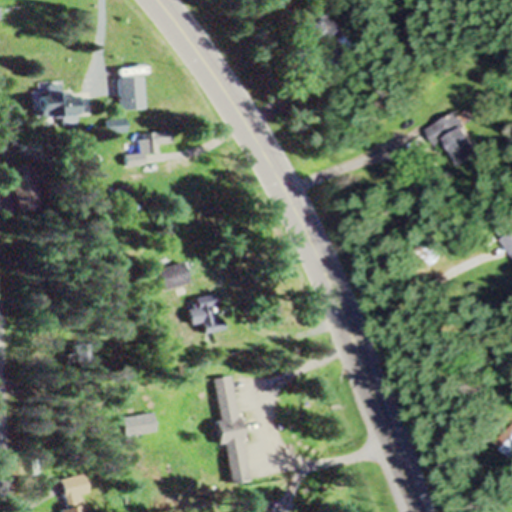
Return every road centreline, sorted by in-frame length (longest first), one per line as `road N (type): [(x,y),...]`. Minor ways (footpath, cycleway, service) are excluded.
road 1 (primary): [(420,511),(314,246),(247,122),(160,0)]
road 2 (residential): [(0,380),(7,511)]
